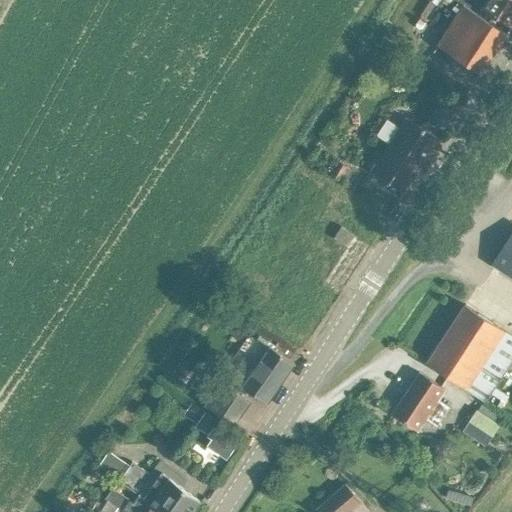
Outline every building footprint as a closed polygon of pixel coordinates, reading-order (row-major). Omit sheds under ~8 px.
[(511,27),(511,0),(488,0),(483,8),(511,27)] [(463,5),(438,46),(464,63),(480,74),(481,74),(507,33),(490,23),(463,5)] [(443,127),(453,112),(441,104),(431,119),(443,127)] [(405,191),(439,139),(406,118),(389,145),(373,171),(405,191)] [(340,182),(349,168),(338,162),(330,176),(340,182)] [(511,277),(511,232),(492,264),(511,277)] [(465,304),(427,363),(444,374),(485,401),(486,400),(498,382),(511,360),(511,334),(482,315),(465,304)] [(221,382),(205,404),(217,413),(234,424),(246,406),(250,402),(241,395),(241,394),(245,388),(267,402),(294,363),(278,352),(273,348),(272,350),(254,337),(248,338),(230,364),(238,369),(227,386),(221,382)] [(413,384),(393,414),(410,426),(418,431),(428,416),(439,424),(449,409),(438,401),(446,389),(438,384),(422,373),(414,385),(413,384)] [(192,403),(185,413),(198,422),(205,413),(192,403)] [(494,438),(501,428),(476,410),(469,420),(494,438)] [(198,422),(196,425),(209,434),(208,435),(212,438),(212,439),(231,453),(239,443),(215,425),(218,421),(206,412),(205,413),(198,422)] [(109,452),(100,466),(105,470),(114,477),(114,478),(119,481),(139,495),(138,495),(144,499),(157,478),(155,477),(133,462),(130,466),(126,464),(115,456),(109,452)] [(157,478),(144,499),(163,511),(192,511),(201,501),(162,472),(157,478)] [(437,497),(449,487),(440,476),(428,486),(437,497)] [(319,511),(368,511),(370,511),(347,484),(317,509),(319,511)] [(134,502),(127,497),(112,487),(104,498),(107,500),(117,507),(124,511),(163,511),(144,499),(138,495),(134,502)] [(472,503),(473,494),(448,489),(446,499),(472,503)] [(114,511),(117,507),(107,500),(99,511),(114,511)]
